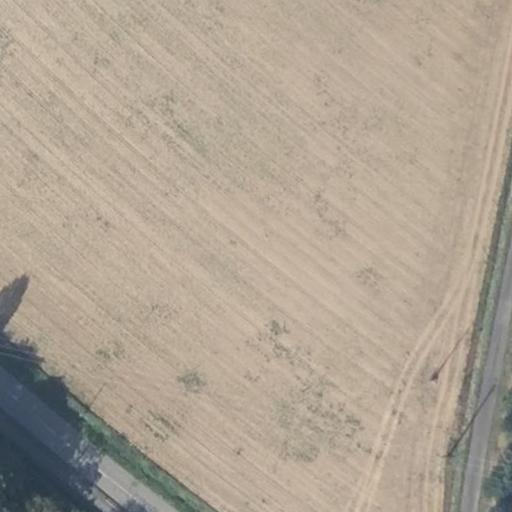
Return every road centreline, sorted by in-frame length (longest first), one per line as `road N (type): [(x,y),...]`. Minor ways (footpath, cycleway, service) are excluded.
road 1 (unclassified): [(467,511),(511,270)]
road 2 (secondary): [(149,511),(0,386)]
